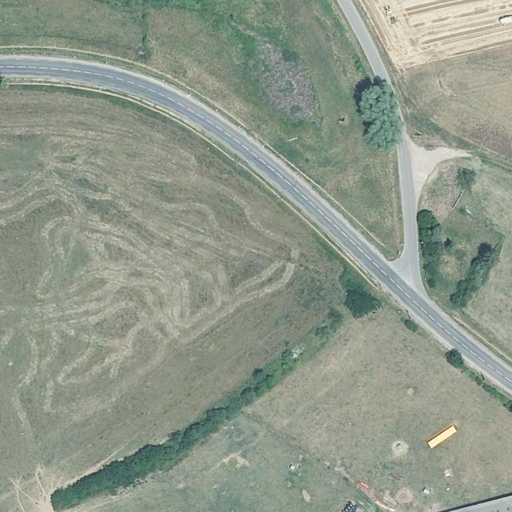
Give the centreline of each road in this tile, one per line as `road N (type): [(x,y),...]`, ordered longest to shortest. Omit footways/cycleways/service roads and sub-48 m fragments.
road 1 (secondary): [(0,66),(84,71),(168,97),(286,179),(397,286)]
road 2 (unclassified): [(343,0),(377,61),(406,159),(410,255),(397,286)]
road 3 (secondary): [(397,286),(511,383)]
